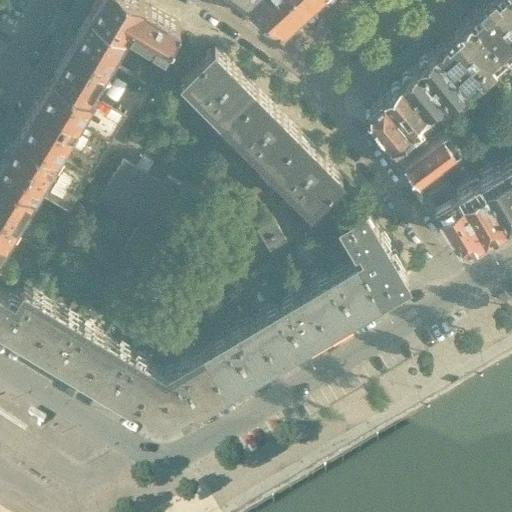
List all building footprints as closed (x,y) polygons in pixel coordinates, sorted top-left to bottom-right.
[(179,22),(142,0),(95,0),(92,5),(127,25),(130,20),(140,26),(138,30),(165,46),(172,35),(179,22)] [(305,0),(251,0),(282,22),(305,0)] [(511,24),(489,0),(482,0),(470,12),(506,52),(511,46),(511,24)] [(511,0),(489,0),(511,24),(511,0)] [(145,80),(107,57),(127,25),(92,5),(55,66),(90,87),(93,89),(127,109),(145,80)] [(470,12),(451,29),(488,68),(506,52),(470,12)] [(451,29),(434,44),(469,86),(488,68),(451,29)] [(188,39),(173,64),(183,73),(203,53),(188,39)] [(226,116),(257,85),(214,42),(210,46),(203,53),(183,73),(226,116)] [(434,44),(426,52),(422,51),(419,54),(419,58),(418,60),(451,100),(453,102),(470,87),(469,86),(434,44)] [(451,100),(418,60),(409,67),(405,67),(402,70),(402,74),(400,76),(426,107),(431,114),(441,106),(443,108),(451,100)] [(55,66),(37,96),(75,119),(109,139),(127,109),(93,89),(90,87),(55,66)] [(426,107),(400,76),(398,77),(395,77),(391,80),(391,84),(383,91),(415,130),(425,122),(417,113),(426,107)] [(268,159),(300,128),(257,85),(226,116),(268,159)] [(415,130),(383,91),(369,104),(369,112),(396,146),(398,145),(397,144),(406,137),(414,146),(423,140),(415,130)] [(37,96),(19,126),(57,149),(91,169),(109,139),(75,119),(37,96)] [(483,112),(470,122),(476,130),(481,126),(489,120),(483,112)] [(441,126),(423,140),(414,146),(403,154),(410,163),(409,167),(412,170),(416,171),(418,172),(441,156),(461,141),(447,121),(441,126)] [(19,126),(0,158),(0,166),(35,186),(68,207),(91,169),(57,149),(19,126)] [(338,175),(342,171),(300,128),(268,159),(311,202),(338,175)] [(511,130),(501,137),(509,152),(499,157),(511,178),(511,130)] [(135,303),(200,194),(167,174),(163,181),(147,172),(154,159),(143,152),(140,158),(135,166),(123,158),(114,172),(113,172),(107,183),(107,184),(99,198),(138,222),(102,283),(135,303)] [(484,229),(456,182),(450,186),(438,167),(445,163),(441,156),(418,172),(459,237),(468,239),(484,229)] [(511,212),(511,178),(499,157),(478,170),(505,217),(511,212)] [(0,166),(0,202),(18,213),(35,186),(0,166)] [(505,217),(478,170),(456,182),(484,229),(505,217)] [(283,193),(276,201),(282,207),(290,200),(283,193)] [(0,202),(0,233),(4,237),(18,213),(0,202)] [(408,275),(390,246),(365,203),(353,209),(340,217),(355,241),(359,239),(365,249),(357,254),(379,292),(408,275)] [(286,236),(273,215),(257,225),(270,245),(286,236)] [(357,254),(330,270),(353,308),(379,292),(357,254)] [(330,270),(307,283),(330,321),(353,308),(330,270)] [(24,283),(15,296),(1,320),(31,338),(54,301),(24,283)] [(307,283),(278,301),(301,338),(330,321),(307,283)] [(0,319),(1,320),(15,296),(0,286),(0,319)] [(54,301),(31,338),(54,352),(77,314),(54,301)] [(278,301),(255,314),(278,352),(301,338),(278,301)] [(77,314),(54,352),(83,369),(105,332),(77,314)] [(255,314),(226,332),(248,370),(278,352),(255,314)] [(105,332),(83,369),(106,384),(129,346),(105,332)] [(248,370),(226,332),(203,345),(226,382),(248,370)] [(203,345),(171,364),(194,402),(226,382),(203,345)] [(129,346),(106,384),(135,401),(137,396),(138,396),(157,363),(129,346)] [(165,368),(157,363),(138,396),(170,416),(194,402),(171,364),(165,368)]
